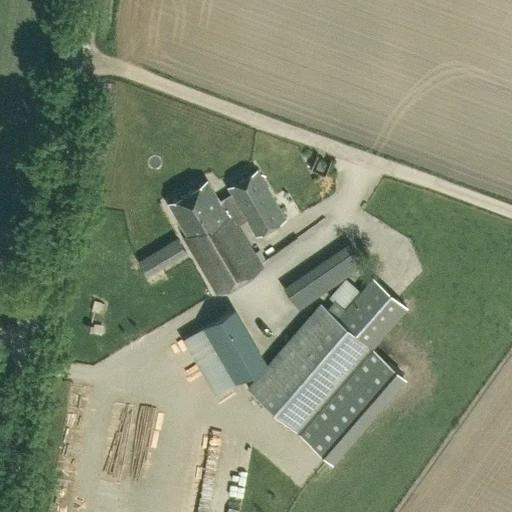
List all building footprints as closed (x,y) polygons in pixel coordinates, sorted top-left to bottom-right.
[(257,234),(284,217),(255,169),(228,185),(232,192),(218,200),(207,179),(168,202),(187,234),(184,235),(218,292),(259,267),(231,220),(244,213),(257,234)] [(299,308),(364,262),(350,242),(284,287),(299,308)] [(164,264),(157,252),(143,260),(150,272),(164,264)] [(194,293),(210,285),(199,261),(183,269),(194,293)] [(101,351),(114,268),(85,263),(72,346),(101,351)] [(166,284),(171,299),(186,294),(181,278),(166,284)] [(246,388),(326,460),(402,375),(371,347),(406,308),(374,278),(338,318),(322,303),(246,388)] [(229,311),(212,321),(201,327),(233,382),(261,366),(229,311)] [(215,511),(240,511),(255,418),(231,415),(215,511)] [(151,511),(161,471),(140,466),(130,511),(151,511)]
